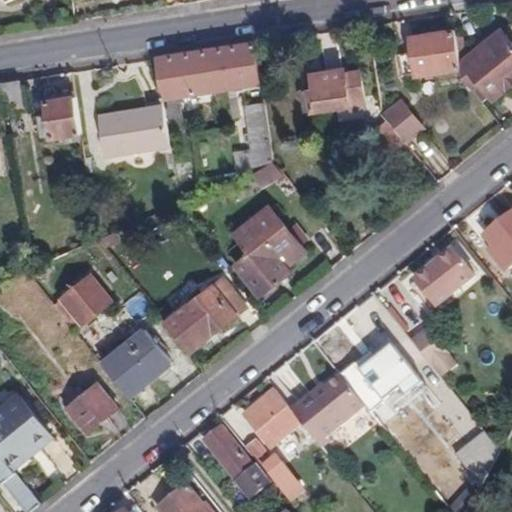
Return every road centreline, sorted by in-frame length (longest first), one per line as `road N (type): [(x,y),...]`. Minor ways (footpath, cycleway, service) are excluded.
road 1 (residential): [(66,511),(511,153)]
road 2 (residential): [(370,0),(0,58)]
